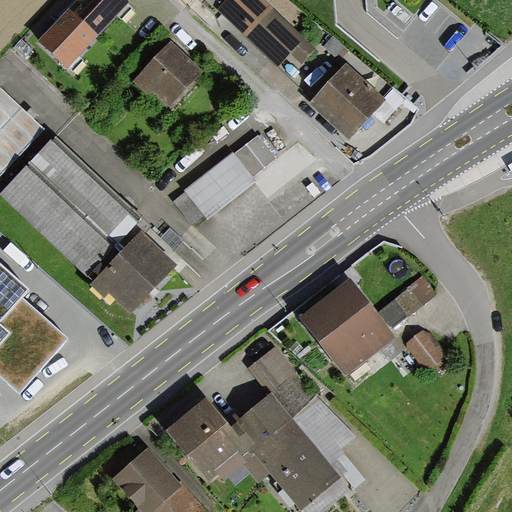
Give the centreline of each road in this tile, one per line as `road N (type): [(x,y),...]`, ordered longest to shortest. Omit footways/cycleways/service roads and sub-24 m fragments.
road 1 (primary): [(0,490),(386,191)]
road 2 (residential): [(427,511),(482,399),(486,348),(472,296),(386,191)]
road 3 (unknown): [(386,191),(170,0)]
